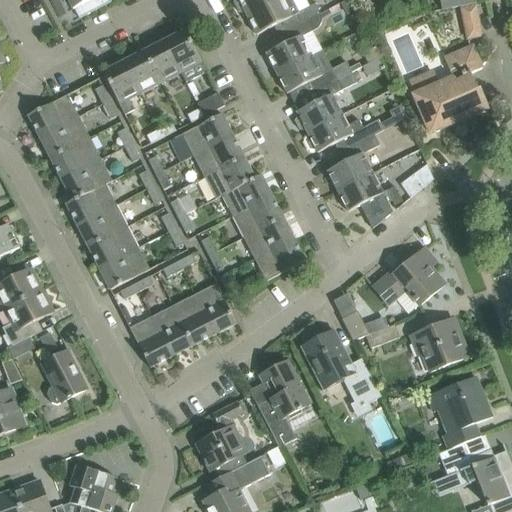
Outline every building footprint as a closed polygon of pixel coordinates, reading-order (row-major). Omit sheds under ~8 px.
[(79,19),(112,3),(112,1),(108,4),(105,0),(62,0),(66,7),(70,5),(73,11),(75,10),(79,18),(79,19)] [(245,13),(246,16),(277,0),(235,0),(233,3),(238,13),(243,14),(245,13)] [(291,0),(277,0),(246,16),(257,36),(299,14),(291,0)] [(440,0),(442,11),(456,8),(461,7),(474,5),(473,0),(440,0)] [(315,5),(302,11),(308,21),(320,15),(315,5)] [(474,5),(461,7),(464,25),(478,22),(474,5)] [(354,6),(345,10),(354,29),(363,25),(354,6)] [(308,21),(300,25),(306,36),(313,32),(315,31),(317,29),(318,29),(319,27),(320,26),(320,25),(321,23),(321,21),(321,20),(321,19),(321,18),(320,16),(320,15),(308,21)] [(181,74),(202,63),(185,31),(164,42),(181,74)] [(266,54),(277,75),(311,57),(301,37),(266,54)] [(164,42),(144,52),(161,84),(181,74),(164,42)] [(0,48),(0,93),(3,92),(0,79),(0,64),(6,63),(8,67),(9,66),(0,48)] [(481,70),(481,69),(472,48),(444,60),(452,80),(413,96),(430,135),(489,109),(480,90),(477,91),(470,75),(481,70)] [(161,84),(144,52),(124,63),(140,95),(161,84)] [(315,93),(352,73),(361,69),(360,65),(350,70),(347,64),(322,77),(311,57),(277,75),(287,95),(310,83),(315,93)] [(140,95),(124,63),(103,74),(125,116),(135,111),(129,100),(140,95)] [(307,134),(342,116),(331,96),(357,83),(352,73),(315,93),(319,102),(297,113),(299,117),(297,118),(294,122),(299,131),(304,131),(305,131),(307,134)] [(95,91),(102,105),(110,101),(103,87),(95,91)] [(197,105),(200,110),(204,118),(224,107),(218,94),(197,105)] [(28,117),(39,138),(79,118),(68,96),(28,117)] [(118,116),(110,101),(102,105),(110,121),(118,116)] [(204,118),(200,110),(187,116),(191,124),(204,118)] [(222,115),(182,136),(193,157),(232,137),(222,115)] [(361,143),(361,144),(377,136),(376,135),(385,130),(380,120),(363,129),(359,122),(348,127),(342,116),(307,134),(309,137),(307,138),(305,142),(309,151),(314,151),(316,150),(318,154),(351,137),(356,146),(361,143)] [(39,138),(50,159),(90,139),(79,118),(39,138)] [(172,124),(159,131),(163,139),(176,132),(172,124)] [(117,135),(124,148),(132,144),(125,130),(117,135)] [(147,137),(151,145),(163,139),(159,131),(147,137)] [(361,144),(367,153),(382,146),(377,136),(361,144)] [(243,158),(232,137),(193,157),(204,178),(243,158)] [(50,159),(61,181),(101,160),(90,139),(50,159)] [(139,158),(132,144),(124,148),(131,162),(139,158)] [(327,173),(338,193),(372,175),(362,155),(327,173)] [(204,178),(215,200),(254,179),(243,158),(204,178)] [(149,163),(156,176),(164,172),(175,167),(170,159),(160,164),(157,159),(149,163)] [(112,182),(101,160),(61,181),(72,202),(66,205),(66,206),(106,186),(112,182)] [(171,186),(164,172),(156,176),(163,190),(171,186)] [(139,177),(146,191),(154,187),(147,173),(139,177)] [(383,195),(372,175),(338,193),(348,213),(360,207),(369,223),(389,206),(383,195)] [(261,176),(254,179),(215,200),(215,201),(222,198),(232,218),(272,198),(261,176)] [(66,206),(77,227),(116,206),(106,186),(66,206)] [(161,200),(154,187),(146,191),(153,205),(161,200)] [(394,187),(386,191),(392,202),(399,198),(394,187)] [(283,219),(272,198),(232,218),(244,240),(283,219)] [(171,205),(178,219),(186,215),(179,201),(171,205)] [(77,227),(88,248),(128,228),(116,206),(77,227)] [(193,228),(186,215),(178,219),(185,232),(193,228)] [(161,220),(168,234),(176,230),(169,216),(161,220)] [(244,240),(255,261),(294,241),(283,219),(244,240)] [(0,272),(1,272),(0,268),(0,259),(20,249),(8,226),(0,230),(0,272)] [(139,249),(128,228),(88,248),(99,270),(139,249)] [(183,244),(176,230),(168,234),(175,248),(183,244)] [(201,244),(208,258),(216,254),(209,240),(201,244)] [(305,263),(294,241),(255,261),(266,283),(305,263)] [(99,270),(110,291),(150,271),(139,249),(99,270)] [(396,270),(373,289),(388,306),(406,291),(419,307),(444,286),(430,269),(436,264),(424,250),(398,272),(396,270)] [(223,267),(216,254),(208,258),(215,272),(223,267)] [(192,257),(178,264),(182,272),(196,265),(192,257)] [(168,279),(182,272),(178,264),(164,271),(168,279)] [(0,300),(5,311),(42,292),(31,270),(7,282),(2,272),(1,272),(0,272),(0,300)] [(227,274),(219,278),(227,293),(235,289),(227,274)] [(150,278),(134,286),(139,294),(154,286),(150,278)] [(236,325),(225,303),(216,285),(194,296),(215,336),(236,325)] [(124,301),(139,294),(134,286),(120,293),(124,301)] [(52,313),(42,292),(5,311),(12,324),(3,329),(12,348),(34,336),(29,326),(60,310),(59,309),(52,313)] [(173,307),(193,347),(215,336),(194,296),(173,307)] [(172,358),(193,347),(173,307),(151,318),(172,358)] [(353,343),(365,338),(369,336),(357,312),(341,321),(353,343)] [(151,318),(130,329),(150,369),(172,358),(151,318)] [(430,374),(468,358),(453,320),(415,336),(418,343),(414,344),(419,358),(423,356),(430,374)] [(369,336),(365,338),(371,350),(399,339),(394,326),(369,336)] [(330,333),(301,348),(324,392),(345,381),(350,391),(348,392),(354,404),(365,399),(369,405),(381,399),(362,360),(360,361),(362,363),(352,368),(348,360),(344,362),(330,333)] [(50,335),(38,341),(46,355),(57,349),(50,335)] [(88,390),(68,352),(41,366),(53,388),(49,390),(47,395),(51,404),(57,406),(88,390)] [(253,390),(249,392),(279,449),(297,440),(286,419),(310,406),(288,362),(260,377),(260,378),(264,376),(267,383),(261,386),(259,392),(253,390)] [(492,419),(476,378),(427,398),(433,414),(439,412),(448,435),(443,437),(448,451),(464,445),(480,438),(475,426),(492,419)] [(0,436),(25,427),(11,390),(0,394),(0,436)] [(242,439),(240,439),(234,427),(233,427),(230,421),(243,414),(237,403),(213,416),(218,427),(219,426),(222,433),(196,447),(210,473),(248,453),(250,453),(251,452),(252,451),(252,449),(253,448),(253,446),(253,445),(252,444),(252,442),(251,441),(250,440),(249,439),(247,439),(246,438),(245,438),(243,438),(242,439)] [(464,445),(448,451),(438,455),(446,474),(440,476),(444,486),(474,474),(488,509),(481,511),(511,511),(511,467),(503,446),(502,447),(505,453),(493,457),(491,451),(470,460),(464,445)] [(265,456),(244,466),(252,484),(273,474),(265,456)] [(117,480),(77,467),(70,488),(76,489),(71,505),(78,507),(76,511),(112,511),(117,497),(112,495),(117,480)] [(250,511),(240,492),(244,490),(237,476),(236,477),(234,472),(207,486),(213,497),(202,502),(207,511),(250,511)] [(26,490),(0,499),(0,511),(50,511),(40,482),(25,488),(26,490)] [(368,511),(375,511),(375,510),(378,509),(374,498),(364,501),(368,511)]
